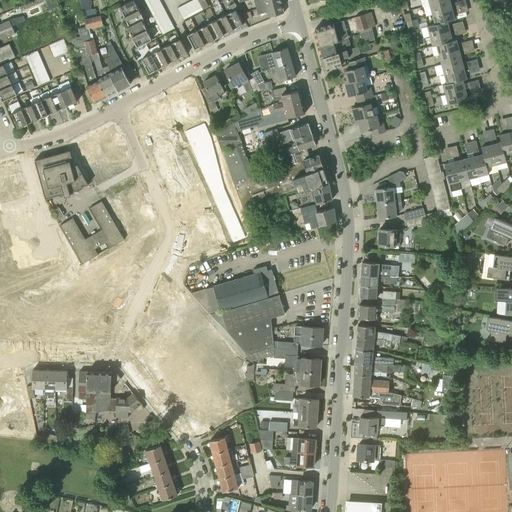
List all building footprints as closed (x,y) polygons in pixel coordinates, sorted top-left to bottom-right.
[(46,0),(51,9),(58,6),(55,0),(46,0)] [(132,0),(120,6),(125,16),(139,9),(134,0),(132,0)] [(160,0),(158,0),(148,5),(150,10),(162,4),(160,0)] [(191,0),(187,2),(193,14),(198,12),(192,0),(191,0)] [(198,0),(192,0),(198,12),(203,9),(198,0)] [(198,0),(203,9),(208,6),(205,0),(198,0)] [(262,0),(263,5),(256,7),(258,14),(268,12),(269,16),(284,13),(280,0),(267,0),(266,1),(265,0),(262,0)] [(433,14),(453,9),(450,0),(447,0),(430,5),(433,14)] [(183,5),(189,16),(193,14),(187,2),(183,5)] [(226,15),(233,29),(243,24),(236,9),(238,8),(235,3),(229,6),(232,11),(226,15)] [(162,4),(150,10),(153,15),(165,9),(162,4)] [(189,16),(183,5),(178,7),(184,19),(189,16)] [(125,16),(129,26),(142,20),(144,19),(139,9),(125,16)] [(165,9),(153,15),(155,19),(167,13),(165,9)] [(435,24),(447,21),(455,19),(453,9),(433,14),(435,24)] [(359,31),(360,34),(373,30),(372,27),(375,26),(371,12),(355,17),(359,31)] [(167,13),(155,19),(158,24),(170,18),(167,13)] [(233,29),(226,15),(216,20),(224,34),(233,29)] [(86,26),(87,28),(92,27),(92,29),(103,26),(101,16),(85,19),(86,26)] [(170,18),(158,24),(160,29),(172,23),(170,18)] [(0,31),(12,26),(9,20),(0,24),(0,31)] [(129,26),(128,26),(132,36),(147,29),(142,20),(129,26)] [(224,34),(216,20),(207,25),(214,39),(224,34)] [(318,47),(349,37),(344,20),(315,29),(314,31),(318,47)] [(430,36),(450,31),(447,21),(435,24),(427,27),(430,36)] [(172,23),(160,29),(163,34),(175,28),(172,23)] [(214,39),(207,25),(197,30),(205,44),(214,39)] [(12,26),(0,31),(0,63),(17,56),(11,42),(1,47),(0,45),(0,38),(2,39),(15,33),(12,26)] [(87,28),(86,26),(80,28),(82,35),(73,38),(86,80),(84,80),(86,86),(87,86),(95,102),(107,96),(98,80),(95,73),(87,53),(84,42),(90,41),(88,33),(87,28)] [(147,29),(132,36),(137,46),(152,39),(147,29)] [(205,44),(197,30),(187,35),(195,49),(205,44)] [(373,30),(360,34),(363,42),(376,39),(373,30)] [(433,46),(437,45),(453,40),(450,31),(430,36),(433,46)] [(318,47),(321,58),(352,49),(349,37),(318,47)] [(466,53),(476,50),(473,38),(463,41),(466,53)] [(59,41),(64,53),(69,51),(64,39),(59,41)] [(171,44),(178,58),(188,53),(180,39),(171,44)] [(399,46),(396,39),(389,41),(391,48),(399,46)] [(439,55),(459,49),(456,39),(453,40),(437,45),(439,55)] [(107,96),(118,90),(110,74),(111,73),(108,65),(102,67),(93,40),(90,41),(84,42),(87,53),(95,73),(98,80),(107,96)] [(59,41),(54,43),(59,55),(64,53),(59,41)] [(59,55),(54,43),(48,45),(54,58),(59,55)] [(161,49),(168,63),(178,58),(171,44),(161,49)] [(352,49),(321,58),(324,70),(343,65),(341,60),(349,57),(349,56),(354,55),(355,55),(370,50),(368,44),(352,49)] [(269,69),(271,69),(292,63),(287,47),(272,52),(265,54),(269,69)] [(151,54),(159,68),(168,63),(161,49),(151,54)] [(442,64),(462,59),(459,49),(439,55),(442,64)] [(28,61),(40,56),(38,50),(25,56),(28,61)] [(159,68),(151,54),(142,59),(149,73),(159,68)] [(105,58),(108,65),(111,73),(110,74),(118,90),(120,89),(131,83),(121,64),(119,65),(120,68),(117,69),(114,62),(116,61),(113,55),(105,58)] [(40,56),(28,61),(30,66),(42,61),(40,56)] [(365,79),(367,78),(365,71),(369,70),(365,57),(353,61),(355,68),(345,70),(347,79),(344,80),(346,84),(365,79)] [(444,74),(464,69),(462,59),(442,64),(444,74)] [(42,61),(30,66),(32,71),(44,66),(42,61)] [(261,90),(258,85),(253,77),(248,80),(239,62),(225,70),(234,85),(242,81),(244,85),(244,86),(247,92),(252,89),(255,93),(261,90)] [(292,63),(271,69),(274,81),(281,79),(281,80),(296,76),(292,63)] [(0,77),(8,74),(4,64),(0,65),(0,77)] [(44,66),(32,71),(34,76),(46,70),(44,66)] [(447,84),(463,80),(467,78),(464,69),(444,74),(447,84)] [(46,70),(34,76),(36,80),(48,75),(46,70)] [(258,85),(265,83),(258,70),(251,74),(253,77),(258,85)] [(8,74),(0,77),(0,89),(13,84),(8,74)] [(48,75),(36,80),(39,86),(51,81),(48,75)] [(206,87),(201,90),(212,109),(217,106),(215,101),(220,98),(219,96),(225,93),(222,88),(216,75),(203,82),(206,87)] [(195,79),(132,108),(142,130),(205,101),(195,79)] [(365,79),(346,84),(349,96),(359,93),(360,99),(374,95),(370,83),(366,84),(365,79)] [(32,80),(25,83),(27,90),(35,86),(32,80)] [(446,94),(466,89),(463,80),(447,84),(443,85),(446,94)] [(271,89),(273,88),(271,81),(265,83),(258,85),(261,90),(261,91),(271,89)] [(13,84),(0,89),(0,95),(3,101),(17,94),(13,84)] [(285,85),(273,88),(271,89),(273,96),(275,103),(269,106),(270,109),(302,101),(300,90),(287,93),(285,85)] [(61,91),(68,105),(78,101),(71,86),(61,91)] [(466,89),(446,94),(448,104),(468,99),(466,89)] [(51,95),(58,110),(68,105),(61,91),(51,95)] [(41,100),(48,114),(58,110),(51,95),(41,100)] [(374,95),(360,99),(362,105),(352,107),(355,119),(374,113),(372,107),(376,106),(375,100),(374,95)] [(32,104),(38,119),(48,114),(41,100),(32,104)] [(241,118),(226,127),(216,133),(222,151),(242,142),(265,134),(263,129),(256,131),(256,133),(240,137),(238,130),(274,120),(273,118),(281,116),(282,119),(305,113),(302,101),(270,109),(271,114),(264,116),(262,107),(259,108),(247,115),(241,118)] [(244,109),(247,115),(259,108),(256,103),(244,109)] [(22,109),(28,123),(38,119),(32,104),(22,109)] [(28,123),(22,109),(12,113),(18,128),(28,123)] [(374,113),(355,119),(356,124),(359,123),(361,132),(371,129),(373,135),(386,132),(382,119),(378,120),(376,113),(374,113)] [(226,127),(241,118),(239,114),(231,119),(231,117),(224,121),(226,127)] [(511,115),(502,117),(504,130),(511,128),(511,115)] [(116,122),(71,142),(81,164),(126,144),(116,122)] [(293,139),(312,133),(308,122),(289,129),(290,129),(280,132),(284,142),(293,139)] [(170,127),(162,132),(172,148),(180,144),(170,127)] [(277,129),(265,134),(267,139),(279,135),(277,129)] [(511,152),(511,142),(509,132),(500,135),(501,142),(505,155),(511,152)] [(312,133),(293,139),(295,146),(285,150),(287,156),(290,154),(303,150),(302,149),(316,144),(312,133)] [(290,154),(294,163),(254,177),(247,157),(268,149),(264,137),(224,151),(240,198),(324,167),(319,154),(306,159),(303,150),(290,154)] [(162,156),(158,140),(150,142),(154,158),(162,156)] [(506,162),(505,155),(501,142),(492,144),(497,164),(506,162)] [(450,159),(461,156),(457,144),(447,146),(450,159)] [(497,164),(492,144),(482,147),(484,154),(487,166),(497,164)] [(202,150),(202,162),(212,162),(212,149),(202,150)] [(35,160),(45,198),(58,195),(59,198),(65,196),(64,193),(83,188),(82,186),(88,184),(78,164),(74,165),(70,150),(35,160)] [(127,152),(106,161),(112,175),(133,166),(127,152)] [(489,174),(487,166),(484,154),(474,156),(479,176),(489,174)] [(32,155),(0,162),(0,188),(18,184),(19,191),(28,189),(25,175),(37,173),(32,155)] [(195,155),(188,158),(192,167),(199,164),(195,155)] [(426,164),(438,160),(437,155),(424,158),(426,164)] [(479,176),(474,156),(464,159),(469,179),(479,176)] [(471,187),(469,179),(464,159),(454,161),(462,189),(471,187)] [(427,170),(440,166),(438,160),(426,164),(427,170)] [(205,202),(229,194),(226,186),(229,186),(221,161),(200,167),(202,173),(196,175),(200,188),(201,188),(205,202)] [(462,189),(454,161),(444,163),(451,192),(462,189)] [(101,164),(89,171),(97,184),(109,177),(101,164)] [(429,176),(441,172),(440,166),(427,170),(429,176)] [(324,167),(240,198),(245,211),(269,202),(268,200),(297,189),(299,194),(311,189),(329,183),(329,182),(324,167)] [(378,204),(400,201),(399,192),(393,193),(392,187),(401,186),(400,181),(407,178),(404,172),(400,171),(387,177),(390,182),(390,187),(376,189),(378,204)] [(430,181),(443,178),(441,172),(429,176),(430,181)] [(432,187),(444,184),(443,178),(430,181),(432,187)] [(502,184),(505,187),(511,182),(508,178),(502,184)] [(332,200),(329,183),(311,189),(313,198),(315,198),(317,204),(332,200)] [(136,211),(151,206),(144,184),(121,192),(129,215),(118,219),(123,233),(136,229),(133,222),(139,220),(136,211)] [(433,193),(446,190),(444,184),(432,187),(433,193)] [(505,187),(502,184),(496,189),(499,193),(505,187)] [(435,199),(447,196),(446,190),(433,193),(435,199)] [(12,200),(15,199),(14,194),(5,197),(10,216),(16,214),(12,200)] [(485,199),(488,202),(493,197),(490,194),(485,199)] [(436,205),(449,202),(447,196),(435,199),(436,205)] [(488,202),(485,199),(479,204),(482,208),(488,202)] [(214,219),(225,215),(223,209),(233,206),(231,200),(210,207),(214,219)] [(102,230),(94,234),(101,245),(106,242),(109,248),(119,242),(124,239),(102,201),(101,201),(98,202),(89,208),(102,230)] [(400,201),(378,204),(379,218),(396,216),(395,209),(401,208),(400,201)] [(490,209),(498,216),(505,209),(498,201),(490,209)] [(449,202),(436,205),(438,211),(450,207),(449,202)] [(315,204),(301,209),(305,224),(310,223),(311,228),(336,221),(334,207),(318,212),(315,204)] [(53,210),(58,218),(63,215),(58,206),(53,210)] [(469,212),(476,220),(480,216),(472,206),(467,210),(469,212)] [(406,220),(425,214),(423,207),(404,213),(406,220)] [(438,211),(425,214),(406,220),(408,227),(452,215),(450,207),(438,211)] [(476,220),(469,212),(455,225),(458,236),(476,220)] [(230,216),(232,225),(243,223),(241,214),(230,216)] [(101,245),(94,234),(86,239),(73,217),(64,223),(60,225),(83,263),(98,254),(95,249),(101,245)] [(490,229),(492,230),(495,238),(494,240),(506,246),(510,238),(511,238),(511,224),(495,217),(490,229)] [(48,228),(37,232),(39,238),(50,234),(48,228)] [(380,229),(379,245),(400,246),(400,229),(380,229)] [(468,237),(468,235),(465,231),(460,235),(464,240),(468,237)] [(52,240),(41,243),(43,251),(55,247),(52,240)] [(144,260),(148,252),(134,246),(131,253),(144,260)] [(109,285),(131,295),(145,264),(123,254),(109,285)] [(509,280),(511,269),(511,256),(495,254),(493,268),(488,268),(487,277),(509,280)] [(362,262),(361,274),(396,276),(396,270),(385,269),(385,267),(379,266),(379,263),(362,262)] [(55,265),(34,270),(35,277),(57,271),(55,265)] [(101,265),(97,279),(103,281),(107,267),(101,265)] [(254,274),(191,293),(210,313),(279,292),(272,269),(261,272),(260,267),(253,269),(254,274)] [(397,276),(396,276),(361,274),(361,285),(378,287),(378,281),(384,281),(384,283),(397,284),(397,276)] [(152,300),(174,310),(184,289),(162,278),(152,300)] [(360,296),(396,299),(400,299),(401,292),(384,291),(383,293),(377,293),(378,287),(361,285),(360,296)] [(511,288),(496,287),(495,300),(506,300),(506,308),(511,308),(511,288)] [(93,313),(100,313),(100,309),(118,310),(119,291),(104,290),(104,294),(94,293),(93,313)] [(15,292),(15,309),(19,309),(19,304),(24,304),(24,291),(15,292)] [(52,312),(65,312),(65,293),(52,293),(52,312)] [(84,313),(85,293),(74,293),(73,312),(84,313)] [(273,347),(273,341),(271,318),(285,313),(279,294),(222,311),(227,330),(247,354),(252,361),(274,355),(273,347)] [(396,299),(360,296),(359,317),(378,318),(378,310),(394,312),(395,310),(403,311),(404,299),(400,299),(396,299)] [(505,342),(507,333),(511,333),(511,320),(489,316),(487,329),(492,330),(490,339),(505,342)] [(144,350),(201,426),(220,411),(209,396),(206,395),(175,354),(173,353),(167,345),(172,341),(178,343),(182,334),(188,329),(184,323),(175,330),(172,337),(168,331),(169,330),(160,318),(151,325),(140,320),(129,347),(136,356),(144,350)] [(34,320),(34,343),(44,343),(45,321),(34,320)] [(381,338),(391,341),(399,343),(401,336),(383,332),(375,331),(375,326),(358,324),(357,336),(381,338)] [(273,341),(273,347),(298,349),(298,343),(301,343),(301,344),(322,345),(323,327),(303,326),(302,335),(294,335),(294,342),(273,341)] [(391,341),(381,338),(357,336),(356,349),(373,350),(373,343),(390,347),(391,341)] [(223,357),(232,349),(227,344),(218,352),(223,357)] [(298,349),(273,347),(274,355),(274,356),(285,357),(284,367),(293,367),(293,370),(320,372),(321,359),(299,357),(299,355),(297,355),(298,349)] [(373,350),(356,349),(356,351),(355,361),(394,364),(395,359),(395,358),(393,358),(372,357),(373,350)] [(189,351),(183,356),(187,360),(192,355),(189,351)] [(355,373),(371,374),(372,371),(393,372),(393,371),(406,372),(407,365),(401,364),(394,364),(355,361),(355,373)] [(0,394),(21,389),(16,365),(0,369),(0,394)] [(452,391),(452,368),(440,367),(440,374),(443,374),(442,391),(452,391)] [(44,387),(44,370),(33,369),(32,385),(27,386),(29,398),(35,397),(33,387),(44,387)] [(55,388),(56,370),(44,370),(44,387),(44,396),(55,396),(55,388)] [(56,370),(55,388),(67,388),(67,399),(73,399),(73,386),(67,386),(68,370),(56,370)] [(320,372),(293,370),(293,374),(285,374),(284,384),(273,384),(273,395),(275,395),(275,393),(278,391),(292,392),(295,392),(295,385),(297,385),(297,383),(319,385),(320,372)] [(102,392),(102,371),(80,371),(79,398),(87,398),(87,418),(96,419),(96,413),(96,412),(97,392),(102,392)] [(102,371),(102,392),(97,392),(96,412),(104,410),(110,410),(111,397),(112,382),(115,383),(121,378),(118,374),(116,373),(115,372),(113,372),(102,371)] [(371,374),(355,373),(354,384),(382,386),(382,392),(388,392),(389,381),(371,380),(371,374)] [(382,386),(354,384),(353,396),(380,397),(380,402),(400,404),(400,395),(388,392),(382,392),(382,386)] [(275,393),(275,395),(274,399),(292,401),(292,392),(278,391),(275,393)] [(111,397),(110,410),(117,411),(117,417),(129,418),(129,411),(132,411),(142,403),(134,393),(128,398),(111,397)] [(300,412),(317,413),(318,399),(295,397),(295,404),(301,404),(300,412)] [(420,407),(422,401),(414,398),(412,406),(420,407)] [(6,408),(10,422),(18,419),(14,406),(6,408)] [(370,439),(370,433),(377,433),(378,425),(384,426),(385,418),(407,419),(407,412),(381,410),(380,417),(360,416),(359,432),(363,432),(362,438),(370,439)] [(317,413),(300,412),(300,419),(294,418),(293,425),(316,427),(317,413)] [(269,430),(274,430),(287,431),(288,422),(270,421),(269,430)] [(274,430),(269,430),(258,429),(260,436),(273,437),(274,430)] [(58,445),(57,435),(48,433),(47,437),(42,436),(40,441),(52,445),(58,445)] [(213,453),(228,449),(224,436),(210,440),(213,453)] [(273,437),(260,436),(263,448),(272,449),(273,437)] [(293,450),(299,450),(315,451),(315,439),(297,438),(296,444),(293,443),(293,450)] [(259,441),(250,444),(252,453),(261,450),(259,441)] [(358,444),(357,459),(379,461),(378,466),(394,467),(395,461),(380,460),(381,445),(358,444)] [(150,462),(165,457),(161,445),(146,450),(150,462)] [(108,454),(91,449),(89,455),(107,459),(108,454)] [(231,462),(228,449),(213,453),(216,466),(231,462)] [(314,466),(315,451),(299,450),(298,458),(285,457),(285,464),(314,466)] [(165,457),(150,462),(155,474),(169,470),(165,457)] [(231,462),(216,466),(220,478),(235,474),(231,462)] [(239,467),(241,473),(253,470),(251,464),(239,467)] [(169,470),(155,474),(159,487),(173,482),(169,470)] [(253,470),(241,473),(242,479),(254,476),(253,470)] [(235,474),(220,478),(223,491),(238,487),(235,474)] [(281,476),(269,475),(272,487),(278,487),(278,481),(280,481),(281,476)] [(298,494),(312,495),(313,481),(299,480),(299,481),(295,481),(294,493),(298,494)] [(173,482),(159,487),(163,499),(178,494),(173,482)] [(312,495),(298,494),(297,505),(286,504),(284,509),(293,511),(299,511),(299,508),(311,509),(312,495)] [(356,500),(346,500),(345,511),(381,511),(382,502),(374,501),(356,500)]
